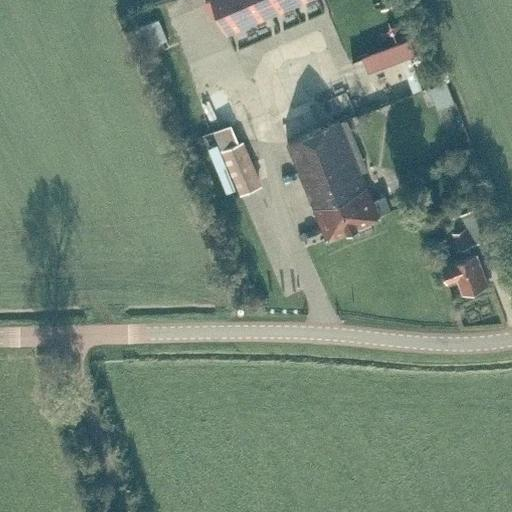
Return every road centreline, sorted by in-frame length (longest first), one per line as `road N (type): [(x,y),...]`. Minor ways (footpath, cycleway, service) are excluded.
road 1 (tertiary): [(63,335),(511,339)]
road 2 (unknown): [(309,332),(248,113),(258,101),(318,79)]
road 3 (unclassified): [(125,511),(63,335)]
